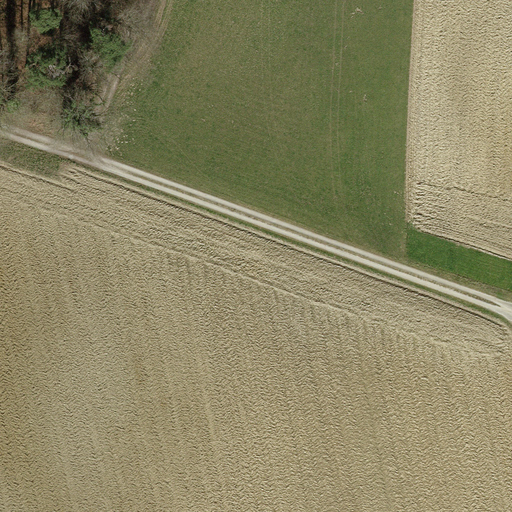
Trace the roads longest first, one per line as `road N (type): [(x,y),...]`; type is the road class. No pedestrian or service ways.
road 1 (track): [(0,125),(511,312)]
road 2 (track): [(150,0),(80,154)]
